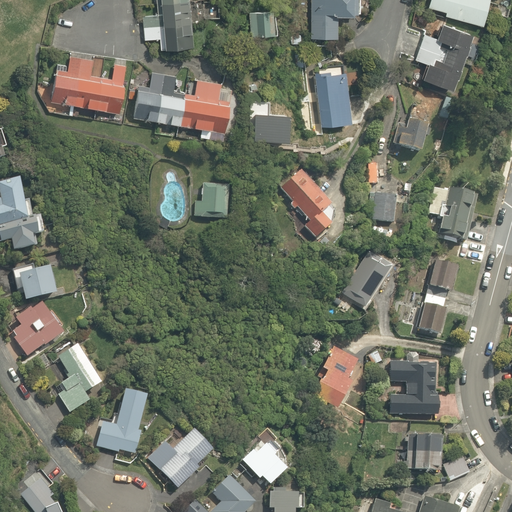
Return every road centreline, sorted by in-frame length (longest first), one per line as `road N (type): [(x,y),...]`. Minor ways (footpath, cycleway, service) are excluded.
road 1 (residential): [(511,221),(474,364),(481,421),(511,465)]
road 2 (residential): [(116,494),(88,481),(34,419),(0,362)]
